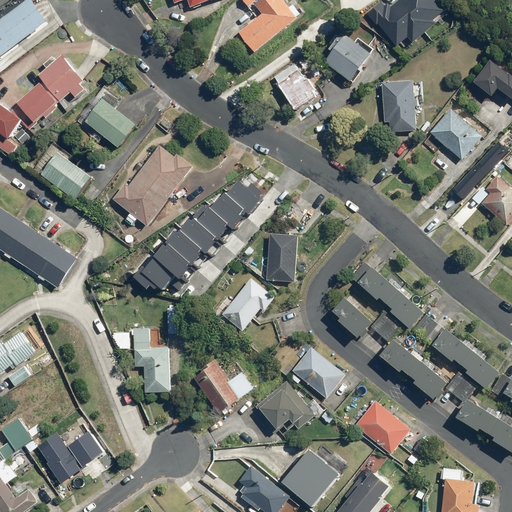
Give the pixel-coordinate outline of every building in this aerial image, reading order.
[(16,0),(8,6),(13,14),(0,23),(0,58),(1,59),(53,20),(38,0),(31,0),(26,4),(23,0),(16,0)] [(246,0),(252,7),(261,17),(243,33),(259,52),(305,14),(295,3),(292,5),(287,0),(246,0)] [(387,1),(375,11),(403,46),(426,28),(402,0),(399,0),(391,7),(387,1)] [(444,6),(438,0),(402,0),(426,28),(437,19),(433,15),(444,6)] [(349,34),(345,40),(338,35),(330,46),(338,51),(330,62),(358,82),(377,53),(349,34)] [(67,54),(60,60),(57,56),(48,65),(51,68),(41,77),(46,82),(17,108),(30,119),(26,124),(32,130),(46,115),(49,117),(65,100),(76,91),(81,97),(90,89),(84,83),(89,78),(67,54)] [(511,72),(495,60),(479,82),(497,95),(502,88),(511,95),(511,72)] [(317,90),(319,89),(311,77),(309,79),(298,63),(277,77),(300,110),(320,96),(317,90)] [(418,131),(418,80),(388,80),(388,131),(418,131)] [(0,139),(6,133),(14,139),(29,119),(0,96),(0,139)] [(141,124),(107,98),(89,121),(123,147),(141,124)] [(487,136),(455,108),(434,132),(466,160),(487,136)] [(10,137),(3,147),(13,155),(20,146),(10,137)] [(129,184),(117,198),(150,225),(198,166),(185,155),(182,158),(166,145),(132,186),(129,184)] [(98,176),(63,151),(46,175),(81,200),(98,176)] [(151,263),(143,271),(158,286),(165,279),(174,288),(245,218),(248,221),(275,194),(253,172),(237,188),(234,185),(154,265),(151,263)] [(511,184),(504,177),(490,189),(494,193),(485,204),(500,216),(504,212),(511,218),(511,184)] [(492,192),(485,187),(475,199),(482,204),(492,192)] [(0,204),(0,233),(13,213),(0,204)] [(13,213),(0,233),(0,247),(28,266),(48,236),(13,213)] [(299,281),(301,234),(273,232),(272,257),(263,256),(262,271),(270,272),(270,280),(299,281)] [(82,258),(48,236),(28,266),(62,288),(82,258)] [(430,312),(378,265),(382,260),(375,254),(354,277),(360,283),(363,280),(382,298),(385,295),(397,306),(395,309),(416,328),(430,312)] [(280,297),(255,277),(226,314),(247,331),(266,307),(270,310),(280,297)] [(378,319),(350,294),(338,308),(347,316),(344,319),(365,337),(371,330),(369,328),(378,319)] [(193,307),(172,307),(171,333),(193,334),(193,307)] [(436,308),(415,332),(431,346),(452,323),(436,308)] [(382,316),(374,325),(392,341),(398,334),(395,332),(404,323),(392,313),(389,316),(387,315),(384,318),(382,316)] [(504,370),(451,326),(438,343),(458,359),(461,356),(474,366),(470,370),(490,387),(504,370)] [(174,391),(173,346),(161,347),(161,328),(137,329),(138,366),(149,366),(149,392),(174,391)] [(4,341),(0,344),(0,376),(19,363),(21,365),(39,352),(25,332),(7,345),(4,341)] [(132,349),(133,332),(117,332),(117,348),(132,349)] [(385,354),(405,371),(408,367),(421,377),(418,381),(439,397),(452,380),(399,337),(385,354)] [(314,346),(312,349),(308,345),(299,356),(304,360),(296,370),(329,397),(348,373),(314,346)] [(257,386),(245,370),(234,379),(219,358),(212,363),(214,366),(198,377),(222,411),(257,386)] [(511,363),(505,372),(493,390),(503,396),(511,381),(511,363)] [(34,374),(27,365),(12,377),(19,386),(34,374)] [(462,370),(449,386),(468,401),(473,394),(471,392),(479,383),(462,370)] [(310,404),(289,379),(258,406),(261,409),(264,407),(282,428),(286,424),(291,429),(298,423),(303,429),(327,409),(317,397),(310,404)] [(511,421),(473,396),(461,414),(483,428),(485,425),(500,435),(498,438),(511,446),(511,421)] [(379,398),(357,424),(394,454),(416,428),(379,398)] [(329,409),(323,415),(333,425),(339,419),(329,409)] [(2,452),(8,459),(19,451),(20,452),(37,438),(35,436),(44,428),(41,424),(32,431),(22,417),(5,431),(13,441),(4,448),(5,450),(2,452)] [(75,452),(61,433),(42,446),(53,461),(50,463),(66,485),(86,470),(83,466),(100,454),(87,437),(76,444),(80,449),(75,452)] [(314,447),(287,479),(317,505),(350,466),(325,444),(318,451),(314,447)] [(0,511),(4,509),(6,511),(27,511),(43,500),(33,488),(22,496),(19,493),(23,489),(19,483),(14,487),(11,483),(27,471),(21,462),(15,467),(9,459),(0,466),(0,511)] [(281,484),(256,464),(243,480),(252,488),(248,493),(264,505),(262,507),(267,511),(279,511),(292,497),(279,487),(281,484)] [(395,491),(391,488),(395,484),(377,468),(367,481),(362,477),(348,494),(352,498),(341,511),(372,511),(385,496),(389,499),(395,491)] [(463,470),(443,468),(442,479),(446,480),(442,511),(477,511),(478,505),(472,504),(475,481),(462,480),(463,470)]
